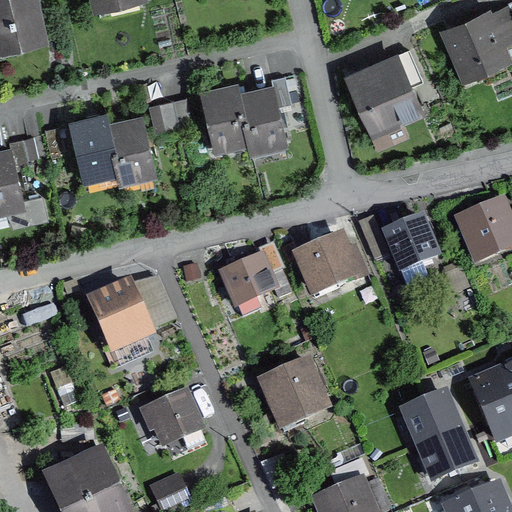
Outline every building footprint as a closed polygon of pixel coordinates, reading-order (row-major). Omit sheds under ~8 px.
[(36,0),(0,0),(0,58),(48,47),(36,0)] [(145,0),(88,0),(93,17),(146,3),(145,0)] [(511,11),(510,5),(439,30),(458,86),(511,67),(511,53),(508,43),(511,41),(511,11)] [(398,54),(344,77),(370,139),(424,117),(398,54)] [(287,79),(273,82),(280,110),(293,107),(287,79)] [(236,90),(249,146),(252,156),(288,147),(280,110),(273,82),(236,90)] [(213,154),(249,146),(236,90),(235,85),(199,93),(213,154)] [(188,103),(174,107),(181,133),(195,130),(188,103)] [(174,107),(159,111),(166,137),(181,133),(174,107)] [(120,174),(108,124),(106,112),(68,121),(82,182),(120,174)] [(143,116),(108,124),(120,174),(124,190),(158,182),(143,116)] [(57,132),(42,136),(49,161),(64,158),(57,132)] [(38,136),(23,141),(30,166),(45,163),(38,136)] [(9,150),(0,151),(0,219),(24,214),(9,150)] [(511,214),(507,202),(454,222),(473,271),(511,255),(511,214)] [(434,261),(419,219),(379,234),(395,275),(434,261)] [(343,235),(291,256),(309,299),(361,278),(343,235)] [(259,257),(218,277),(235,312),(276,292),(259,257)] [(129,282),(84,300),(107,359),(152,342),(129,282)] [(307,364),(254,384),(275,436),(327,415),(307,364)] [(511,364),(469,382),(495,445),(511,438),(511,364)] [(161,449),(203,432),(187,392),(144,410),(161,449)] [(400,413),(415,451),(460,432),(445,395),(400,413)] [(460,432),(415,451),(430,487),(475,469),(460,432)] [(125,511),(98,451),(38,477),(53,511),(125,511)] [(341,487),(370,473),(364,460),(334,474),(341,487)] [(181,468),(153,480),(165,507),(193,495),(181,468)] [(377,511),(364,479),(311,499),(316,511),(377,511)] [(439,508),(441,511),(510,511),(499,483),(439,508)]
